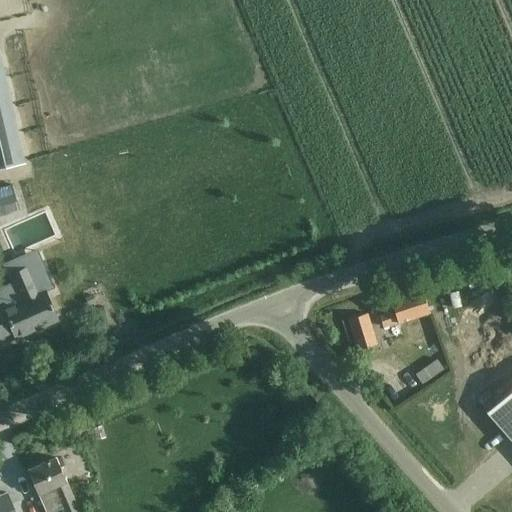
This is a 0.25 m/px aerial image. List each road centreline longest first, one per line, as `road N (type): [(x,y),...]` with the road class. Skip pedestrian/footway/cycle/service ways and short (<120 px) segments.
road 1 (unclassified): [(269,311),(206,329),(0,424)]
road 2 (unclassified): [(442,511),(269,311)]
road 3 (unclassified): [(269,311),(511,229)]
